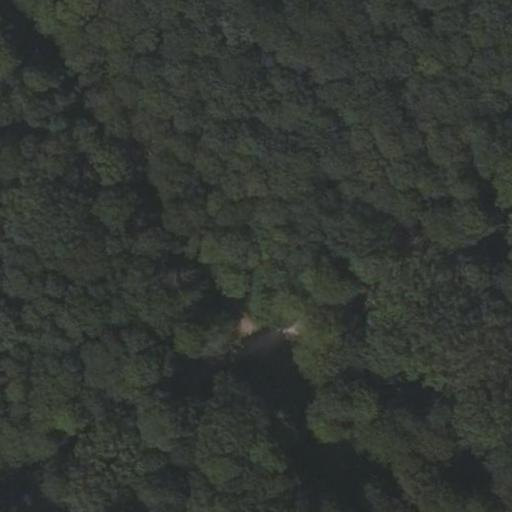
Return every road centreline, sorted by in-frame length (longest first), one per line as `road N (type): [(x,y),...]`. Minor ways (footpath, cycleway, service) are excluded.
road 1 (track): [(34,0),(374,511)]
road 2 (track): [(0,465),(511,219)]
